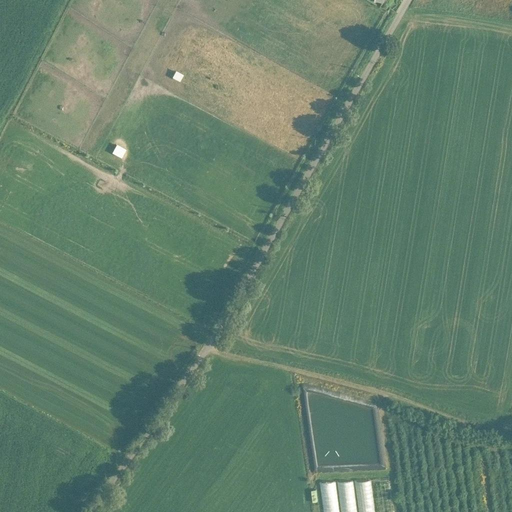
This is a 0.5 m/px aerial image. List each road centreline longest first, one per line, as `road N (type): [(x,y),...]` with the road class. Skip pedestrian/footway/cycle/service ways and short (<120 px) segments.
road 1 (unclassified): [(91,511),(207,349),(407,0)]
road 2 (track): [(207,349),(480,426),(511,425)]
